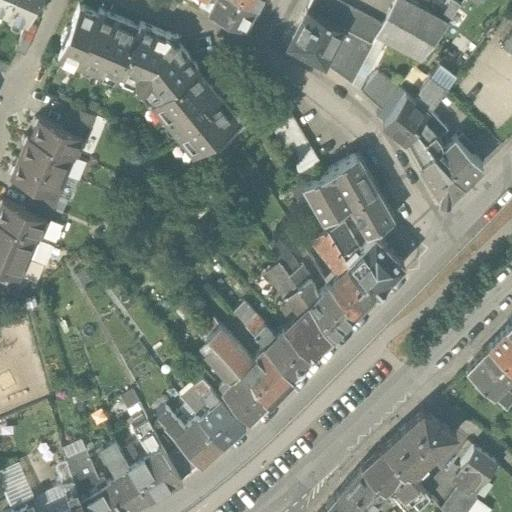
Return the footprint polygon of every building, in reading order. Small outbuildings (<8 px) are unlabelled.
[(0,0),(0,9),(6,12),(11,0),(0,0)] [(11,0),(6,12),(25,20),(27,21),(35,0),(11,0)] [(255,1),(254,0),(212,0),(208,7),(243,23),(255,1)] [(381,22),(340,0),(311,0),(308,6),(343,24),(372,40),(375,33),(381,22)] [(446,19),(410,0),(392,0),(381,22),(375,33),(418,56),(446,19)] [(166,32),(139,20),(137,24),(98,7),(96,11),(78,3),(69,25),(65,27),(60,38),(62,42),(57,53),(66,57),(69,56),(76,59),(75,61),(99,71),(100,67),(107,70),(109,73),(116,76),(119,71),(125,73),(128,72),(134,75),(136,84),(143,84),(154,97),(154,98),(193,66),(194,66),(197,64),(178,41),(177,30),(166,32)] [(343,24),(308,6),(292,37),(295,46),(310,53),(323,61),(343,24)] [(25,20),(13,48),(24,52),(36,25),(27,21),(25,20)] [(372,40),(343,24),(323,61),(341,73),(351,81),(372,40)] [(511,29),(502,42),(511,49),(511,29)] [(194,66),(193,66),(154,98),(154,97),(152,99),(158,106),(158,108),(185,143),(188,143),(194,150),(199,146),(201,144),(205,144),(216,135),(216,132),(236,116),(210,84),(209,85),(194,66)] [(432,68),(424,79),(429,82),(434,76),(437,72),(432,68)] [(429,82),(421,92),(419,101),(426,106),(427,107),(428,106),(444,84),(434,76),(429,82)] [(397,84),(376,111),(384,117),(404,90),(397,84)] [(384,117),(382,119),(404,135),(405,135),(413,124),(420,115),(426,106),(419,101),(404,90),(384,117)] [(82,129),(90,108),(69,100),(61,121),(82,129)] [(428,106),(427,107),(426,106),(420,115),(425,120),(435,114),(428,106)] [(319,158),(288,107),(268,119),(298,169),(319,158)] [(85,134),(37,114),(33,115),(31,122),(32,125),(35,126),(31,135),(40,138),(41,141),(44,142),(50,140),(53,141),(54,145),(74,153),(74,154),(76,155),(85,134)] [(420,115),(413,124),(432,148),(462,180),(481,161),(454,133),(442,144),(439,136),(433,128),(425,120),(420,115)] [(432,148),(413,124),(405,135),(419,160),(432,148)] [(53,141),(50,140),(44,142),(41,141),(40,138),(31,135),(29,134),(29,133),(26,132),(23,133),(20,140),(21,143),(24,144),(20,153),(29,157),(31,156),(34,157),(37,163),(40,165),(43,163),(65,173),(74,154),(74,153),(54,145),(53,141)] [(462,180),(432,148),(419,160),(418,160),(439,193),(447,195),(447,194),(462,180)] [(392,216),(354,151),(346,155),(344,151),(333,157),(336,161),(330,165),(350,200),(366,229),(392,216)] [(43,163),(40,165),(37,163),(34,157),(31,156),(29,157),(20,153),(16,162),(14,161),(10,162),(8,169),(9,172),(35,184),(57,193),(65,173),(43,163)] [(350,200),(330,165),(302,181),(326,223),(334,218),(330,212),(350,200)] [(57,193),(35,184),(31,195),(53,204),(57,193)] [(26,205),(1,195),(0,195),(0,217),(4,219),(5,222),(8,223),(14,221),(17,222),(18,226),(38,234),(38,235),(40,236),(49,215),(48,215),(26,205)] [(53,204),(31,195),(26,205),(48,215),(53,204)] [(374,230),(352,252),(349,245),(353,239),(347,229),(349,228),(341,214),(326,223),(326,224),(331,233),(346,258),(374,290),(403,260),(374,230)] [(17,222),(14,221),(8,223),(5,222),(4,219),(0,217),(0,242),(1,245),(4,246),(7,245),(29,254),(38,235),(38,234),(18,226),(17,222)] [(326,224),(309,234),(317,244),(331,233),(326,224)] [(374,290),(346,258),(331,233),(317,244),(338,269),(335,273),(331,270),(325,276),(327,280),(339,295),(354,310),(374,290)] [(291,253),(278,234),(267,240),(281,260),(291,253)] [(29,254),(7,245),(4,246),(1,245),(0,242),(0,264),(0,265),(21,274),(29,254)] [(339,295),(327,280),(317,291),(315,284),(309,274),(310,273),(302,260),(298,263),(291,253),(281,260),(288,271),(289,270),(297,282),(331,332),(354,310),(339,295)] [(21,274),(0,265),(0,266),(0,277),(18,285),(23,275),(21,274)] [(288,271),(282,275),(279,271),(273,277),(285,291),(297,282),(289,270),(288,271)] [(18,285),(0,277),(0,290),(13,296),(18,285)] [(331,332),(297,282),(285,291),(298,308),(283,323),(311,352),(331,332)] [(271,292),(262,300),(277,316),(286,308),(271,292)] [(254,311),(244,320),(253,330),(263,320),(254,311)] [(214,313),(201,324),(207,330),(219,319),(214,313)] [(291,372),(264,342),(252,355),(219,319),(207,330),(215,340),(222,347),(267,397),(291,372)] [(311,352),(283,323),(272,335),(271,330),(263,320),(253,330),(264,342),(291,372),(311,352)] [(511,333),(506,328),(487,346),(511,369),(511,333)] [(215,340),(205,349),(211,356),(222,347),(215,340)] [(511,371),(511,369),(487,346),(466,368),(505,406),(511,398),(511,393),(501,383),(511,371)] [(267,397),(222,347),(211,356),(226,372),(233,374),(226,382),(222,386),(248,415),(267,397)] [(201,374),(193,382),(201,391),(210,383),(201,374)] [(243,420),(210,383),(201,391),(193,382),(181,393),(196,410),(223,439),(243,420)] [(131,387),(119,394),(126,406),(138,399),(131,387)] [(223,439),(196,410),(183,422),(164,401),(156,409),(164,419),(163,420),(181,440),(199,460),(223,439)] [(456,432),(422,408),(381,446),(403,471),(406,469),(410,474),(456,432)] [(147,417),(132,426),(146,451),(160,442),(147,417)] [(122,453),(109,421),(95,429),(100,439),(106,454),(112,458),(120,473),(131,467),(128,463),(122,453)] [(100,439),(85,447),(92,462),(106,454),(100,439)] [(181,440),(167,452),(181,476),(199,460),(181,440)] [(146,451),(128,463),(131,467),(148,496),(181,476),(167,452),(160,442),(146,451)] [(495,460),(472,444),(460,462),(462,464),(455,474),(452,479),(459,484),(472,493),(495,460)] [(403,471),(381,446),(361,464),(384,488),(393,481),(419,509),(430,497),(410,474),(406,469),(403,471)] [(92,462),(85,447),(66,455),(71,472),(72,472),(77,487),(80,496),(102,485),(98,477),(92,462)] [(0,467),(0,481),(7,497),(11,506),(31,497),(33,496),(19,459),(0,467)] [(384,488),(361,464),(335,493),(356,511),(368,511),(387,491),(384,488)] [(120,473),(106,482),(103,475),(98,477),(102,485),(118,511),(124,511),(148,496),(131,467),(120,473)] [(455,474),(449,468),(445,472),(452,479),(455,474)] [(31,497),(36,511),(42,511),(68,501),(61,484),(31,497)] [(459,484),(441,510),(442,511),(465,511),(467,510),(475,497),(472,493),(459,484)] [(118,511),(102,485),(80,496),(86,511),(118,511)] [(356,511),(335,493),(319,511),(356,511)] [(52,508),(53,511),(86,511),(80,496),(68,501),(52,508)] [(7,497),(0,500),(0,509),(0,511),(11,506),(7,497)] [(11,506),(13,511),(36,511),(31,497),(11,506)]
